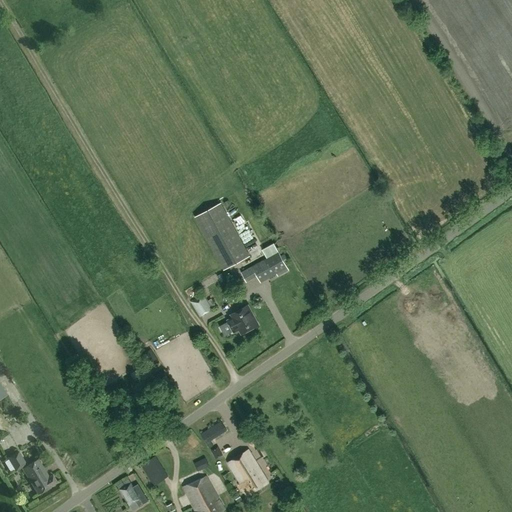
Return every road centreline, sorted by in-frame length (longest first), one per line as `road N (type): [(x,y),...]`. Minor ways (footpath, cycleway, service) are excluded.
road 1 (unclassified): [(59,511),(511,191)]
road 2 (unknown): [(400,0),(511,178)]
